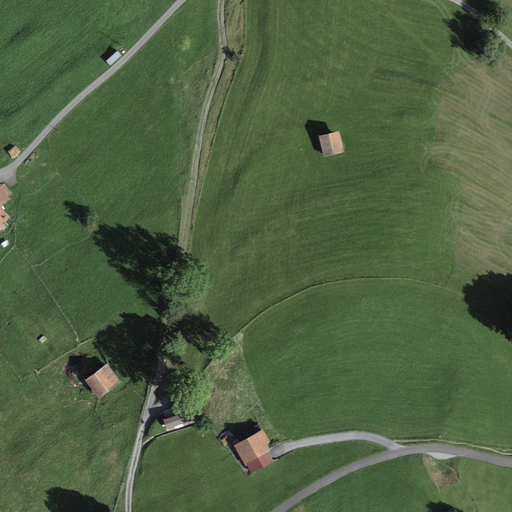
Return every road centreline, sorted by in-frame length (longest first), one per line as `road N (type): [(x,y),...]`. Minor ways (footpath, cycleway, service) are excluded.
road 1 (track): [(275,511),(350,467),(409,450),(511,462)]
road 2 (track): [(0,173),(181,0)]
road 3 (track): [(277,453),(358,435),(405,451)]
